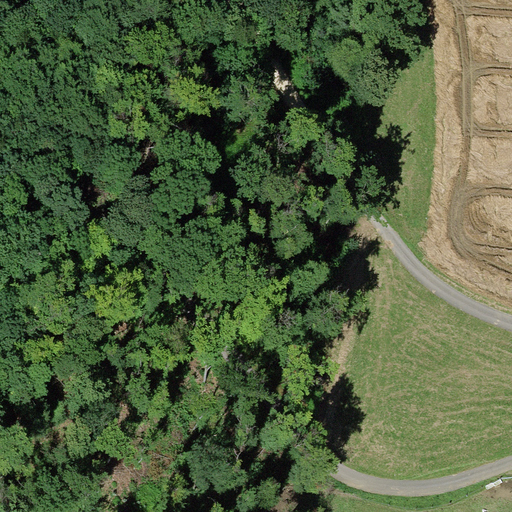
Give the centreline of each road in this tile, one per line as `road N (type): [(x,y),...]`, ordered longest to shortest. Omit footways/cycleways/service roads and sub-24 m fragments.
road 1 (unclassified): [(511,457),(433,489),(328,471),(230,323),(157,260),(10,259),(0,270)]
road 2 (track): [(235,0),(256,20),(413,269),(511,322)]
